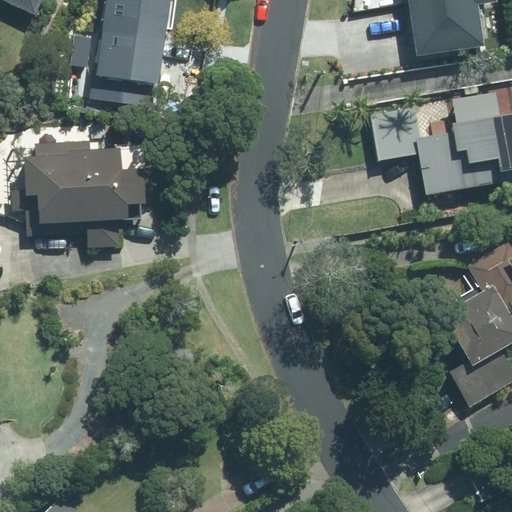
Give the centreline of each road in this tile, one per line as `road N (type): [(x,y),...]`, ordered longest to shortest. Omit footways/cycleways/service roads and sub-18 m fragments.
road 1 (residential): [(377,511),(284,342),(258,253),(253,190),(278,0)]
road 2 (unknown): [(4,253),(258,253)]
road 3 (unknown): [(355,476),(511,415)]
